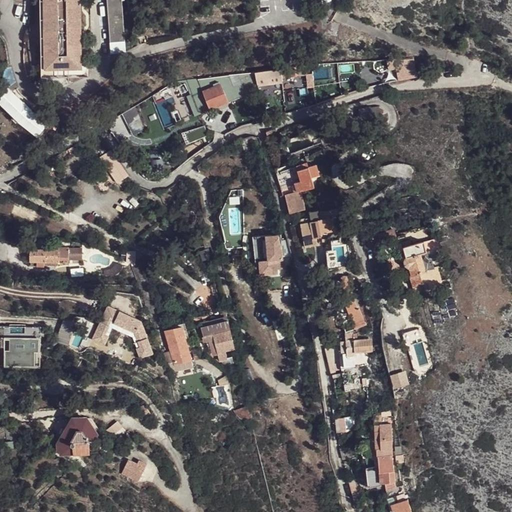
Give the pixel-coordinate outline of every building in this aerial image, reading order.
[(37,0),(38,81),(81,79),(81,72),(75,72),(44,73),(44,61),(49,61),(49,0),(37,0)] [(44,73),(75,72),(75,0),(49,0),(49,61),(44,61),(44,73)] [(103,0),(104,38),(121,38),(121,0),(103,0)] [(420,62),(398,62),(399,73),(406,72),(408,84),(422,82),(422,80),(420,62)] [(311,68),(300,70),(302,80),(312,79),(311,68)] [(302,80),(300,70),(285,71),(286,82),(287,82),(302,81),(302,80)] [(285,71),(261,73),(262,89),(287,86),(287,82),(286,82),(285,71)] [(201,83),(204,91),(221,85),(219,79),(211,81),(211,79),(201,83)] [(236,89),(233,81),(222,85),(227,100),(228,103),(239,99),(236,89)] [(0,103),(12,118),(22,106),(4,82),(0,86),(0,103)] [(253,84),(236,89),(239,99),(256,93),(253,84)] [(227,100),(222,85),(221,85),(204,91),(210,107),(227,100)] [(12,118),(20,127),(30,114),(22,106),(12,118)] [(364,122),(384,118),(383,108),(362,114),(364,122)] [(30,114),(20,127),(27,134),(37,123),(30,114)] [(207,120),(191,130),(197,139),(213,129),(207,120)] [(275,128),(266,131),(269,139),(276,137),(275,132),(275,128)] [(262,147),(258,134),(247,137),(241,141),(244,151),(262,147)] [(115,159),(108,164),(123,186),(131,180),(115,159)] [(295,185),(298,195),(302,194),(316,191),(313,180),(321,178),(318,167),(298,172),(301,184),(295,185)] [(298,195),(287,197),(293,215),(306,212),(302,194),(298,195)] [(324,227),(336,224),(335,214),(323,218),(324,227)] [(324,227),(323,218),(314,220),(318,238),(322,236),(326,235),(324,227)] [(318,238),(314,220),(305,222),(310,245),(324,242),(322,236),(318,238)] [(277,264),(284,263),(282,238),(269,240),(270,265),(258,265),(259,279),(278,277),(277,264)] [(258,265),(270,265),(269,240),(256,241),(258,265)] [(431,255),(428,244),(422,246),(425,256),(431,255)] [(59,248),(30,249),(29,261),(37,261),(37,266),(44,267),(44,265),(44,262),(58,261),(59,261),(59,259),(82,259),(82,247),(69,247),(69,246),(59,246),(59,248)] [(407,250),(409,258),(406,260),(405,263),(406,266),(408,268),(412,269),(414,279),(429,275),(425,256),(422,246),(407,250)] [(126,248),(128,259),(134,262),(137,261),(135,247),(126,248)] [(224,322),(229,321),(223,298),(223,293),(219,293),(217,294),(224,317),(224,322)] [(359,298),(351,300),(352,305),(355,313),(362,311),(359,298)] [(144,322),(104,305),(90,339),(102,344),(109,326),(137,340),(144,361),(157,357),(144,322)] [(358,334),(366,332),(362,311),(355,313),(358,334)] [(212,319),(213,325),(214,330),(225,327),(224,322),(224,317),(212,319)] [(214,330),(213,325),(212,319),(205,321),(208,331),(214,330)] [(237,345),(229,321),(224,322),(225,327),(214,330),(222,357),(229,356),(227,347),(237,345)] [(193,360),(183,327),(166,332),(177,365),(193,360)] [(22,329),(23,339),(37,339),(38,354),(38,328),(22,329)] [(406,332),(412,368),(427,365),(423,340),(422,341),(420,329),(406,332)] [(2,340),(8,341),(36,341),(36,354),(38,354),(37,339),(23,339),(2,340)] [(8,341),(2,340),(2,370),(38,370),(38,354),(36,354),(32,354),(32,368),(4,368),(4,353),(8,353),(8,341)] [(355,340),(347,340),(347,357),(355,357),(355,354),(374,353),(374,340),(355,342),(355,340)] [(8,341),(8,353),(4,353),(4,368),(32,368),(32,354),(36,354),(36,341),(8,341)] [(229,356),(222,357),(224,366),(235,364),(234,355),(229,356)] [(152,416),(144,406),(141,410),(147,419),(152,416)] [(236,407),(244,419),(253,418),(251,410),(248,410),(245,406),(236,407)] [(80,425),(91,424),(85,409),(68,410),(53,438),(53,446),(56,447),(57,450),(67,454),(67,450),(70,445),(67,443),(74,429),(76,430),(80,425)] [(347,420),(336,422),(341,435),(349,434),(347,420)] [(111,437),(122,427),(117,421),(106,431),(111,437)] [(96,453),(95,439),(93,438),(104,435),(97,426),(95,427),(91,424),(80,425),(76,430),(74,429),(67,443),(70,445),(67,450),(67,454),(68,457),(96,453)] [(393,431),(382,432),(382,439),(378,440),(379,450),(384,450),(385,458),(394,456),(393,431)] [(388,483),(397,482),(396,470),(394,456),(385,458),(388,483)] [(146,470),(130,462),(123,475),(139,483),(146,470)] [(356,503),(366,501),(362,485),(352,487),(356,503)] [(411,511),(408,493),(393,496),(396,510),(402,509),(402,511),(411,511)]
